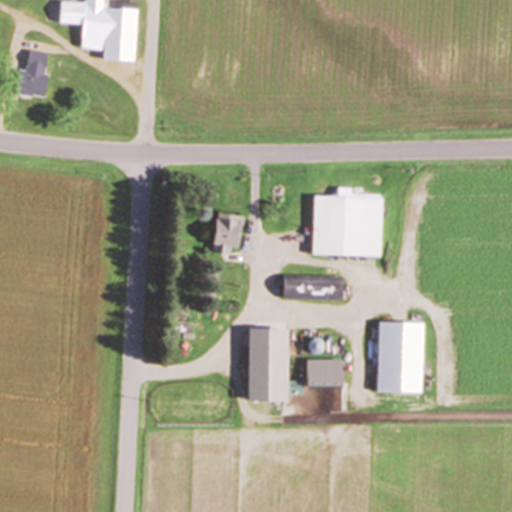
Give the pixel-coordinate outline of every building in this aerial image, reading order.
[(138,63),(141,7),(117,6),(117,0),(78,0),(78,3),(62,2),(61,25),(85,26),(83,50),(107,51),(107,62),(138,63)] [(17,71),(16,97),(49,98),(52,53),(28,52),(27,71),(17,71)] [(387,199),(317,197),(316,257),(385,259),(387,199)] [(215,252),(234,254),(235,249),(244,250),(248,218),(220,214),(215,252)] [(342,278),(288,277),(288,299),(341,301),(342,278)] [(379,323),(379,395),(427,395),(427,323),(379,323)] [(263,361),(263,414),(284,414),(284,401),(292,401),(292,359),(302,359),(302,334),(246,334),(246,361),(263,361)]
